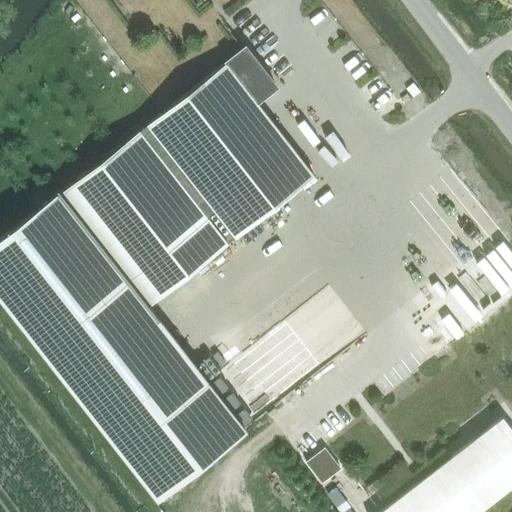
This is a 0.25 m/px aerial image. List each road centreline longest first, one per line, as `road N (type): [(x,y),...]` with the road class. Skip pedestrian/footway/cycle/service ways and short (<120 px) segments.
road 1 (unknown): [(402,188),(205,354)]
road 2 (unknown): [(286,0),(296,46),(402,188)]
road 3 (unclassified): [(511,126),(413,0)]
road 4 (unknown): [(484,91),(402,188)]
